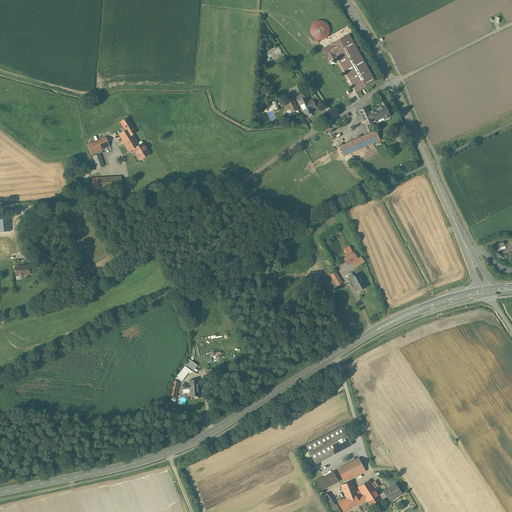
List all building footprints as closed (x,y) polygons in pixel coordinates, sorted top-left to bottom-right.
[(309,27),(319,42),(334,33),(324,18),(309,27)] [(348,35),(323,49),(328,59),(336,55),(356,91),(374,81),(348,35)] [(267,53),(270,57),(281,50),(279,46),(267,53)] [(306,97),(298,101),(305,115),(313,112),(311,108),(315,107),(312,100),(308,102),(306,97)] [(290,105),(288,105),(291,112),(297,110),(294,103),(290,105)] [(384,104),(371,111),(373,117),(375,120),(383,116),(384,119),(390,116),(384,104)] [(367,107),(359,110),(364,121),(373,117),(371,111),(369,112),(367,107)] [(127,117),(120,122),(125,130),(129,128),(133,134),(137,132),(127,117)] [(366,123),(370,132),(376,130),(371,121),(366,123)] [(143,143),(139,145),(133,134),(129,128),(125,130),(120,134),(119,132),(118,133),(119,134),(129,152),(134,149),(140,159),(144,156),(145,157),(148,154),(148,153),(149,153),(143,143)] [(370,132),(339,146),(344,156),(380,140),(376,130),(370,132)] [(106,137),(87,145),(91,154),(110,146),(106,137)] [(99,154),(93,156),(98,168),(104,166),(99,154)] [(116,177),(92,178),(93,190),(117,188),(116,177)] [(10,216),(0,217),(0,250),(0,254),(14,252),(10,216)] [(502,240),(493,244),(495,248),(504,244),(502,240)] [(349,246),(343,249),(347,255),(352,251),(349,246)] [(354,252),(343,259),(347,265),(358,258),(354,252)] [(361,256),(353,261),(356,267),(364,262),(361,256)] [(25,265),(15,266),(16,275),(26,274),(25,265)] [(336,272),(330,276),(336,286),(342,282),(341,280),(342,279),(341,277),(340,278),(336,272)] [(357,274),(349,278),(354,288),(356,287),(357,290),(364,286),(357,274)] [(84,275),(78,278),(81,286),(88,284),(84,275)] [(183,381),(190,371),(193,373),(199,364),(191,358),(177,377),(183,381)] [(198,379),(189,380),(189,384),(183,384),(183,392),(190,391),(190,397),(199,397),(198,379)] [(179,382),(174,381),(171,395),(176,396),(179,382)] [(342,427),(306,446),(316,464),(352,445),(342,427)] [(358,458),(337,470),(342,480),(346,478),(348,480),(365,471),(358,458)] [(333,471),(314,481),(319,491),(338,481),(333,471)] [(346,498),(338,503),(343,511),(346,511),(366,500),(370,505),(380,499),(381,499),(379,495),(374,488),(379,485),(376,480),(371,483),(369,480),(358,487),(362,495),(358,497),(352,481),(341,485),(346,498)] [(395,485),(379,495),(381,499),(380,499),(381,501),(386,497),(389,501),(401,493),(395,485)]
